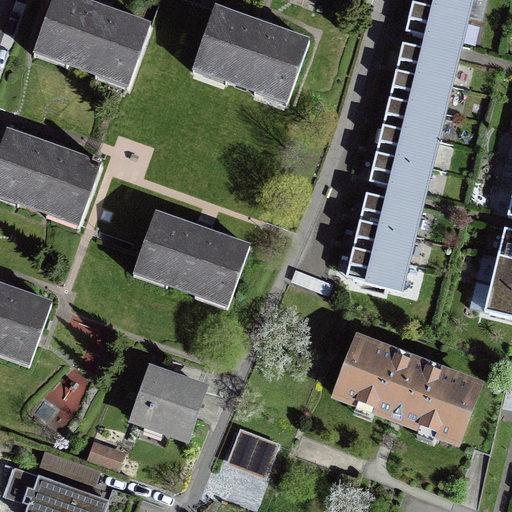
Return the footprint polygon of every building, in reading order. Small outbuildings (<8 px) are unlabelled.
[(414,0),(414,1),(410,20),(406,34),(459,48),(471,0),(414,0)] [(44,67),(138,100),(160,36),(66,3),(44,67)] [(203,80),(297,113),(319,49),(225,17),(203,80)] [(423,197),(457,60),(402,48),(397,68),(390,97),(383,124),(377,152),(371,178),(369,184),(423,197)] [(0,148),(0,205),(77,233),(100,168),(5,135),(0,148)] [(354,245),(347,274),(346,279),(399,293),(420,210),(367,196),(361,218),(354,245)] [(132,276),(225,308),(247,246),(154,213),(132,276)] [(511,232),(506,231),(485,314),(511,320),(511,232)] [(0,360),(28,370),(50,305),(0,287),(0,360)] [(353,345),(335,397),(400,420),(467,443),(486,391),(353,345)] [(134,422),(186,441),(195,416),(204,393),(151,374),(134,422)] [(267,480),(279,446),(242,433),(230,467),(246,472),(267,480)] [(123,455),(95,445),(90,460),(118,470),(123,455)] [(99,473),(45,454),(41,465),(95,484),(99,473)] [(140,511),(146,499),(111,486),(105,502),(13,468),(2,499),(27,508),(25,511),(140,511)]
